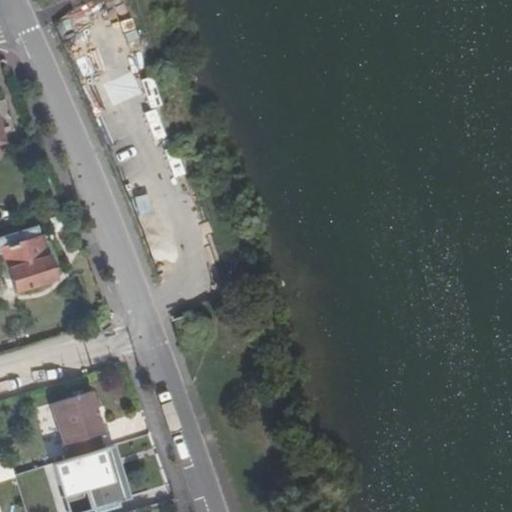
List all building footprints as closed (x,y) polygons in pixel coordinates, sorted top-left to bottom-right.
[(19,243),(0,248),(0,250),(13,292),(52,280),(36,227),(16,232),(19,243)] [(69,458),(102,448),(97,434),(102,432),(90,392),(48,404),(60,445),(65,444),(69,458)] [(128,499),(112,445),(107,447),(123,500),(128,499)] [(123,500),(107,447),(102,448),(69,458),(49,464),(56,485),(64,483),(68,496),(83,491),(88,511),(123,500)] [(5,459),(0,460),(0,479),(11,476),(5,459)] [(60,498),(68,496),(64,483),(56,485),(60,498)]
